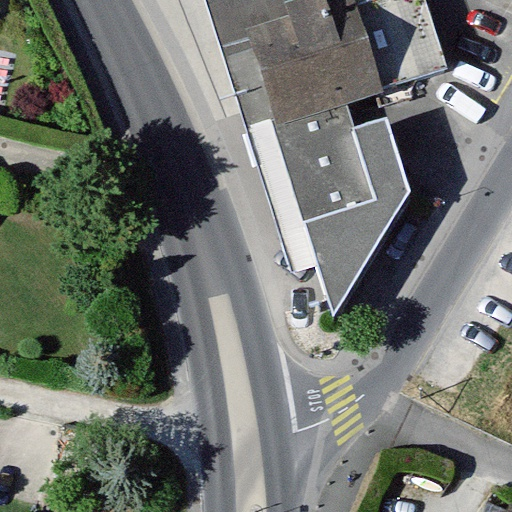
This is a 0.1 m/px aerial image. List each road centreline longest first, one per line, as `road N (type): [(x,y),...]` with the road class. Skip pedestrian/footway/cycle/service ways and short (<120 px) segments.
road 1 (secondary): [(245,440),(203,244),(101,0)]
road 2 (residential): [(245,440),(307,430),(386,378),(511,172)]
